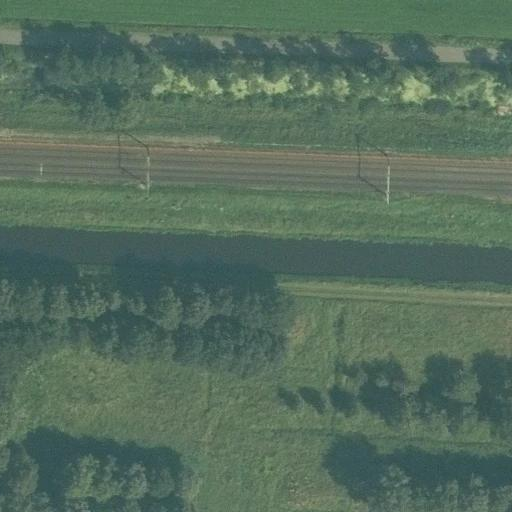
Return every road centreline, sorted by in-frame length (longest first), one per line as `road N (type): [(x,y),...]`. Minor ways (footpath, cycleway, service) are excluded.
road 1 (track): [(511,299),(0,277)]
road 2 (track): [(511,222),(0,202)]
road 3 (unclassified): [(511,53),(0,34)]
